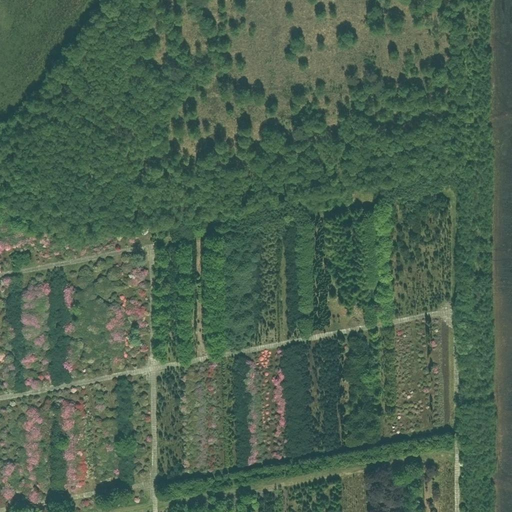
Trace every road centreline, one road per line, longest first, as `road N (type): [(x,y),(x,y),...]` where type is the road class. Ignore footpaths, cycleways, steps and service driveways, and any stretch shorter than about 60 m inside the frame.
road 1 (track): [(442,190),(0,277)]
road 2 (track): [(151,247),(151,369),(454,312)]
road 3 (track): [(0,511),(153,484),(151,369),(0,399)]
road 4 (track): [(154,511),(153,484),(454,428)]
road 5 (track): [(442,190),(450,196),(455,511)]
